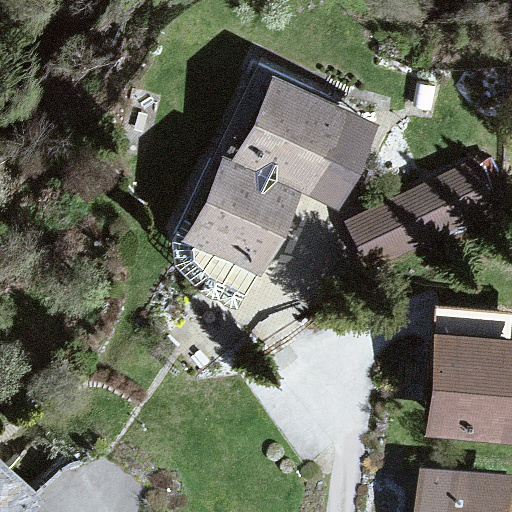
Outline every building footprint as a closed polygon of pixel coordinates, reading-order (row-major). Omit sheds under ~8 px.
[(213,151),(178,235),(255,268),(289,188),(310,198),(349,106),(263,70),(226,157),(213,151)] [(480,155),(345,216),(372,277),(508,215),(480,155)] [(511,340),(511,333),(427,330),(423,431),(508,434),(511,340)] [(0,461),(0,511),(28,511),(38,503),(0,461)] [(511,511),(511,489),(424,486),(422,511),(511,511)]
